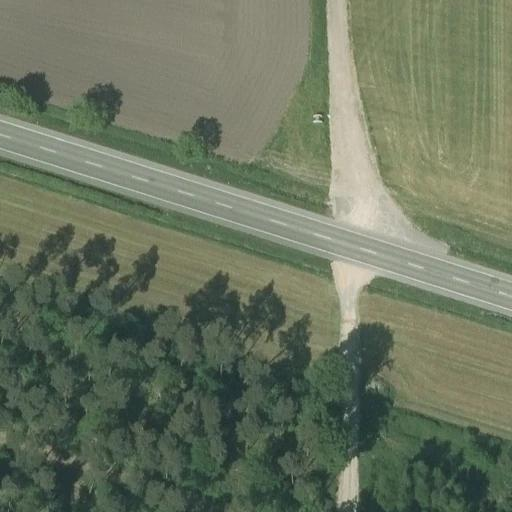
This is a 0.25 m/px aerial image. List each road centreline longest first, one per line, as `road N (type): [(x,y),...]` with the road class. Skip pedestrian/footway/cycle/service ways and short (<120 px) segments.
road 1 (secondary): [(0,137),(511,299)]
road 2 (track): [(347,247),(351,511)]
